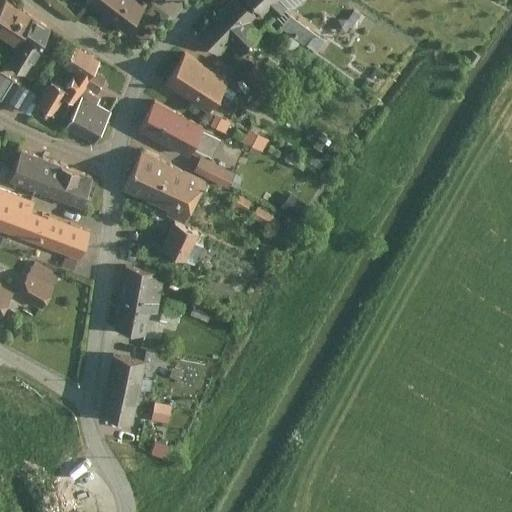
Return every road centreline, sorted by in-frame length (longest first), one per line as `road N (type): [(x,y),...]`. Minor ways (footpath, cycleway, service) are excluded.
road 1 (residential): [(91,405),(115,165)]
road 2 (residential): [(142,71),(31,0)]
road 3 (residential): [(0,118),(115,165)]
